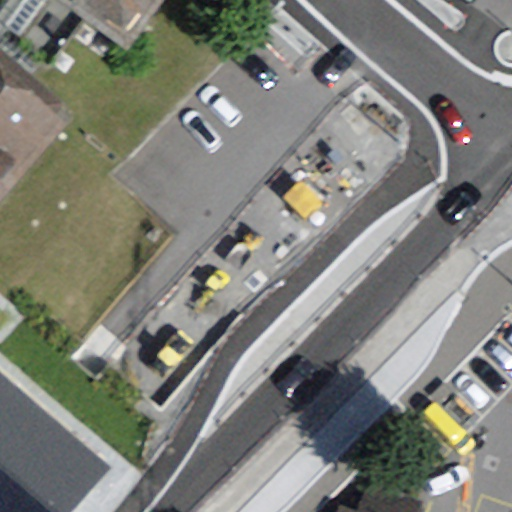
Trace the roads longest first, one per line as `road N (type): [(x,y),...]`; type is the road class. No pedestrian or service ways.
road 1 (secondary): [(511,194),(197,511)]
road 2 (residential): [(511,172),(456,126),(341,0)]
